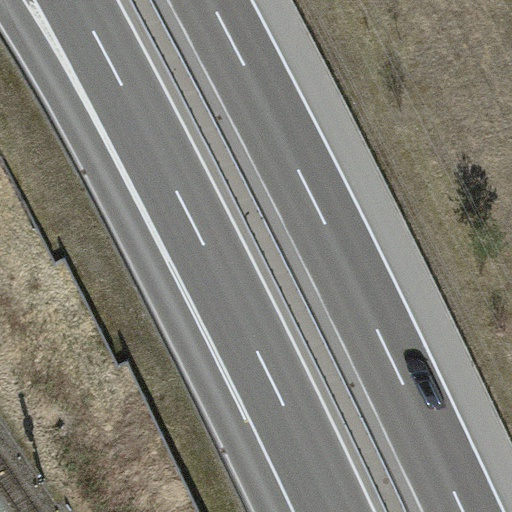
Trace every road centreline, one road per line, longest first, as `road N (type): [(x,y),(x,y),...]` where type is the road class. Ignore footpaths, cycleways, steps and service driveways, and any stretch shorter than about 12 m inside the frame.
road 1 (motorway): [(3,0),(64,98),(228,415),(317,476)]
road 2 (motorway): [(465,511),(211,0)]
road 3 (motorway): [(76,0),(317,476)]
